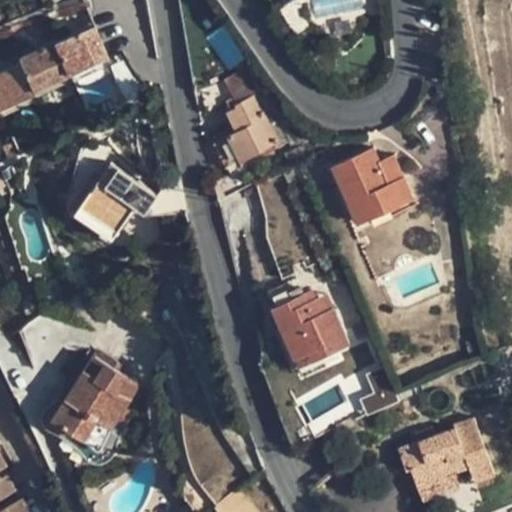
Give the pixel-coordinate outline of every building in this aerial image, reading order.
[(95,24),(55,41),(69,74),(108,57),(95,24)] [(34,89),(69,74),(55,41),(22,56),(24,60),(34,89)] [(238,58),(221,68),(233,91),(251,80),(238,58)] [(0,110),(36,94),(34,89),(24,60),(0,70),(0,110)] [(225,169),(279,142),(262,110),(259,112),(251,95),(234,105),(235,108),(227,112),(237,131),(213,143),(225,169)] [(7,158),(17,154),(12,142),(2,146),(7,158)] [(413,197),(398,162),(384,169),(379,159),(373,145),(332,164),(358,222),(371,217),(373,224),(392,215),(390,208),(413,197)] [(393,152),(379,159),(384,169),(398,162),(393,152)] [(157,195),(110,162),(103,172),(74,212),(112,238),(134,207),(143,213),(157,195)] [(297,277),(267,291),(281,322),(296,355),(306,351),(309,359),(349,341),(334,307),(323,311),(316,297),(308,301),(297,277)] [(99,445),(136,389),(138,386),(116,371),(120,365),(98,351),(55,417),(99,445)] [(436,433),(419,439),(398,447),(405,467),(410,466),(421,496),(459,482),(456,471),(468,466),(473,481),(495,473),(474,416),(455,423),(456,425),(436,433)] [(416,430),(419,439),(436,433),(433,424),(416,430)] [(0,496),(14,488),(6,474),(0,477),(0,467),(4,465),(0,457),(0,496)] [(214,506),(215,507),(241,488),(214,506)] [(258,511),(241,488),(215,507),(218,511),(258,511)] [(27,511),(19,498),(0,509),(0,511),(27,511)]
